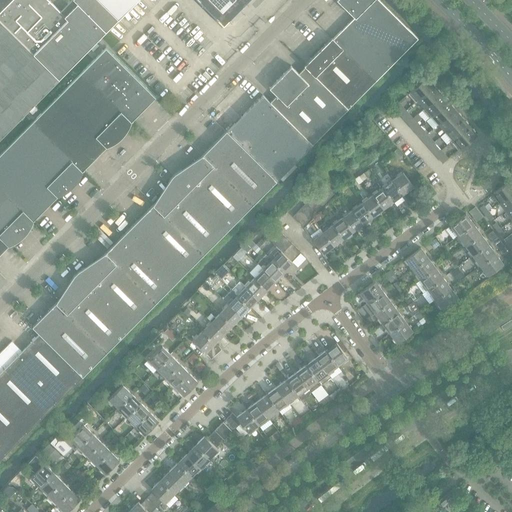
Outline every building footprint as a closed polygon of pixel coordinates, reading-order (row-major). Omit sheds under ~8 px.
[(106,32),(74,0),(71,0),(60,11),(48,0),(0,0),(0,20),(59,79),(106,32)] [(137,0),(98,0),(118,19),(137,0)] [(272,2),(270,0),(197,0),(223,25),(226,22),(228,24),(225,27),(236,38),(272,2)] [(418,38),(379,0),(337,0),(354,17),(332,39),(375,81),(418,38)] [(0,139),(59,79),(0,20),(0,139)] [(375,81),(332,39),(326,45),(325,44),(311,58),(312,59),(305,66),(348,108),(375,81)] [(155,97),(106,48),(82,72),(131,121),(155,97)] [(348,108),(305,66),(298,73),(294,69),(291,72),(287,69),(284,73),(284,72),(276,80),(276,81),(273,84),(276,87),(273,91),(277,95),(270,102),(297,128),(312,144),(348,108)] [(131,121),(82,72),(57,96),(107,146),(109,145),(114,143),(119,140),(123,136),(126,131),(129,126),(131,121)] [(433,86),(426,77),(408,94),(415,102),(433,86)] [(440,94),(433,86),(415,102),(418,100),(425,107),(422,109),(422,110),(440,94)] [(447,102),(440,94),(422,110),(429,118),(447,102)] [(312,144),(297,128),(270,102),(263,95),(227,131),(277,180),(312,144)] [(107,146),(57,96),(32,121),(82,171),(106,146),(107,146)] [(454,110),(447,102),(429,118),(432,116),(439,123),(454,110)] [(461,117),(454,110),(439,123),(446,131),(461,117)] [(405,111),(400,115),(407,123),(412,119),(405,111)] [(413,118),(417,122),(421,118),(418,114),(418,113),(413,118)] [(468,125),(461,117),(446,131),(453,139),(450,141),(468,125)] [(412,119),(407,123),(414,131),(419,127),(412,119)] [(82,171),(32,121),(8,146),(58,196),(60,195),(65,192),(70,189),(74,185),(77,181),(80,176),(82,171)] [(476,134),(468,125),(450,141),(457,150),(476,134)] [(419,127),(414,131),(421,139),(426,135),(419,127)] [(277,180),(227,131),(226,130),(203,154),(202,155),(252,205),(277,180)] [(58,196),(8,146),(0,153),(0,187),(33,221),(33,220),(57,196),(58,196)] [(397,159),(402,155),(397,149),(392,153),(397,159)] [(202,155),(181,169),(175,173),(172,175),(227,230),(231,226),(252,205),(202,155)] [(379,162),(374,165),(381,174),(385,171),(379,162)] [(372,175),(368,170),(363,173),(367,178),(372,175)] [(413,186),(403,172),(392,180),(403,194),(413,186)] [(172,175),(171,176),(167,183),(153,205),(152,205),(164,216),(203,255),(227,230),(172,175)] [(403,194),(392,180),(382,187),(393,201),(403,194)] [(500,202),(511,192),(511,184),(509,181),(493,193),(500,202)] [(33,221),(0,187),(0,237),(8,245),(12,244),(16,241),(21,238),(25,234),(28,230),(31,225),(33,221)] [(393,201),(382,187),(372,195),(383,209),(393,201)] [(511,206),(511,192),(500,202),(506,210),(511,206)] [(383,209),(372,195),(363,202),(373,216),(383,209)] [(373,216),(363,202),(353,209),(363,223),(373,216)] [(164,216),(152,205),(147,211),(136,221),(128,230),(164,265),(178,280),(203,255),(164,216)] [(363,223),(353,209),(343,217),(353,231),(363,223)] [(482,216),(478,211),(472,215),(476,221),(482,216)] [(458,235),(473,224),(466,213),(450,225),(458,235)] [(353,231),(343,217),(333,224),(343,238),(353,231)] [(343,238),(333,224),(323,232),(333,246),(343,238)] [(465,245),(481,233),(473,224),(458,235),(465,245)] [(269,239),(278,230),(274,226),(265,235),(269,239)] [(164,265),(128,230),(122,236),(112,246),(106,252),(156,302),(164,294),(178,280),(164,265)] [(273,243),(283,234),(278,230),(269,239),(273,243)] [(333,246),(323,232),(312,239),(323,253),(333,246)] [(472,255),(488,244),(481,233),(465,245),(472,255)] [(278,248),(287,239),(283,234),(273,243),(278,248)] [(0,253),(8,245),(0,237),(0,253)] [(435,238),(430,242),(434,248),(440,244),(435,238)] [(283,252),(292,243),(287,239),(278,248),(281,250),(283,252)] [(287,256),(296,247),(292,243),(283,252),(287,256)] [(480,265),(495,254),(488,244),(472,255),(480,265)] [(292,261),(301,252),(296,247),(287,256),(292,261)] [(412,269),(428,257),(420,247),(405,259),(412,269)] [(293,263),(292,261),(287,256),(283,252),(281,250),(271,260),(284,272),(293,263)] [(106,252),(84,267),(78,271),(77,272),(132,326),(156,302),(106,252)] [(236,260),(240,255),(236,252),(232,256),(236,260)] [(511,256),(509,252),(503,256),(507,262),(507,263),(511,259),(511,256)] [(488,276),(503,264),(495,254),(480,265),(488,276)] [(420,279),(435,267),(428,257),(412,269),(420,279)] [(284,272),(271,260),(263,269),(275,281),(284,272)] [(427,289),(443,277),(435,267),(420,279),(427,289)] [(221,269),(215,275),(219,279),(221,280),(226,274),(221,269)] [(275,281),(263,269),(254,278),(267,290),(275,281)] [(396,278),(390,270),(385,274),(391,282),(396,278)] [(77,272),(74,274),(70,281),(56,301),(107,351),(132,326),(77,272)] [(219,279),(215,275),(211,279),(215,283),(219,279)] [(435,299),(450,287),(443,277),(427,289),(435,299)] [(267,290),(254,278),(245,287),(258,299),(267,290)] [(405,290),(398,280),(393,284),(400,293),(405,290)] [(367,303),(383,291),(375,281),(359,292),(367,303)] [(258,299),(245,287),(237,295),(249,308),(258,299)] [(442,309),(458,298),(450,287),(435,299),(442,309)] [(374,313),(390,301),(383,291),(367,303),(374,313)] [(249,308),(237,295),(228,304),(241,317),(249,308)] [(56,301),(56,303),(49,309),(32,326),(39,333),(82,376),(107,351),(56,301)] [(382,323),(398,311),(390,301),(374,313),(382,323)] [(241,317),(228,304),(220,313),(232,326),(241,317)] [(389,333),(405,321),(398,311),(382,323),(389,333)] [(232,326),(220,313),(211,322),(224,334),(232,326)] [(397,343),(413,331),(405,321),(389,333),(397,343)] [(224,334),(211,322),(202,331),(215,343),(224,334)] [(215,343),(202,331),(194,340),(206,352),(215,343)] [(82,376),(39,333),(22,351),(18,355),(40,376),(36,380),(57,401),(82,376)] [(348,358),(344,352),(347,350),(340,340),(337,343),(336,342),(326,350),(338,365),(348,358)] [(18,355),(22,351),(11,341),(0,352),(0,459),(57,401),(36,380),(40,376),(18,355)] [(164,362),(171,355),(162,346),(148,359),(157,369),(164,362)] [(338,365),(326,350),(316,357),(328,373),(328,372),(331,376),(340,370),(337,366),(338,365)] [(193,353),(187,359),(193,365),(199,359),(193,353)] [(166,378),(180,364),(171,355),(164,362),(157,369),(166,378)] [(328,373),(316,357),(306,364),(318,380),(328,373)] [(175,386),(189,373),(180,364),(166,378),(175,386)] [(318,380),(306,364),(296,372),(308,388),(318,380)] [(308,388),(296,372),(287,379),(298,395),(308,388)] [(184,395),(197,382),(189,373),(175,386),(184,395)] [(298,395),(287,379),(277,386),(288,402),(298,395)] [(118,408),(132,394),(122,385),(109,399),(118,408)] [(288,402),(277,386),(267,394),(278,410),(288,402)] [(342,392),(341,390),(339,387),(339,388),(329,395),(331,399),(332,400),(342,392)] [(127,417),(141,403),(132,394),(118,408),(127,417)] [(278,410),(267,394),(257,401),(268,417),(278,410)] [(161,399),(157,395),(153,398),(157,403),(161,399)] [(164,413),(170,407),(164,401),(158,407),(164,413)] [(268,417),(257,401),(247,409),(258,425),(268,417)] [(136,426),(149,412),(141,403),(127,417),(136,426)] [(258,425),(247,409),(236,417),(240,423),(248,432),(258,425)] [(145,434),(158,421),(149,412),(136,426),(145,434)] [(240,423),(236,417),(232,413),(227,418),(236,427),(240,423)] [(236,427),(227,418),(223,422),(232,431),(236,427)] [(232,431),(223,422),(215,430),(224,439),(232,431)] [(79,447),(92,433),(83,424),(69,438),(79,447)] [(224,439),(215,430),(211,434),(220,443),(224,439)] [(88,456),(101,442),(92,433),(79,447),(88,456)] [(220,443),(211,434),(207,438),(216,447),(220,443)] [(216,447),(207,438),(204,436),(195,445),(209,459),(218,449),(216,447)] [(232,443),(227,438),(223,442),(228,447),(232,443)] [(96,465),(110,451),(101,442),(88,456),(96,465)] [(49,444),(48,443),(41,450),(42,451),(48,457),(54,463),(61,456),(56,450),(49,444)] [(209,459),(195,445),(186,454),(200,467),(209,459)] [(105,474),(119,460),(110,451),(96,465),(105,474)] [(200,467),(186,454),(177,462),(191,476),(200,467)] [(191,476),(177,462),(169,471),(183,485),(191,476)] [(39,486),(53,472),(44,463),(30,477),(39,486)] [(183,485),(169,471),(160,480),(174,494),(183,485)] [(48,495),(62,481),(53,472),(39,486),(48,495)] [(174,494),(160,480),(151,489),(153,491),(162,500),(165,503),(174,494)] [(57,504),(71,490),(62,481),(48,495),(57,504)] [(65,511),(66,511),(80,499),(71,490),(57,504),(65,511)] [(162,500),(153,491),(149,495),(158,505),(162,500)] [(158,505),(149,495),(145,499),(154,509),(158,505)] [(453,496),(448,501),(456,510),(461,505),(453,496)] [(150,511),(154,509),(145,499),(140,504),(148,511),(150,511)] [(148,511),(140,504),(138,502),(129,511),(130,511),(148,511)]
